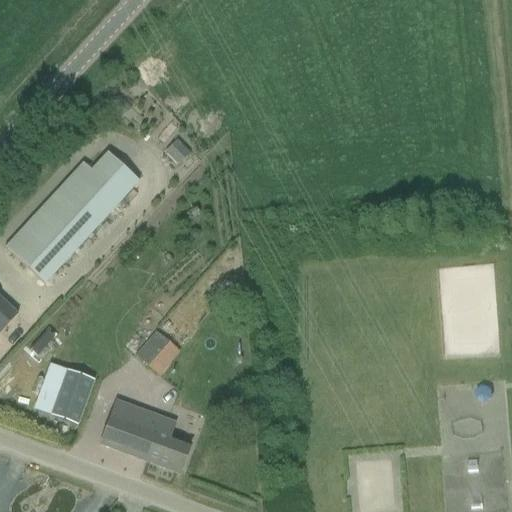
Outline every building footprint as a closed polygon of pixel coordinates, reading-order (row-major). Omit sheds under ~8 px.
[(107,108),(121,120),(131,108),(117,96),(107,108)] [(165,154),(178,168),(190,156),(177,143),(165,154)] [(5,250),(19,263),(43,285),(139,185),(107,155),(91,173),(83,165),(5,250)] [(0,338),(19,317),(0,299),(0,338)] [(157,378),(171,363),(160,354),(169,345),(156,333),(134,357),(157,378)] [(67,373),(51,418),(76,427),(92,382),(67,373)] [(100,447),(148,465),(178,476),(190,447),(169,439),(174,426),(116,404),(100,447)]
